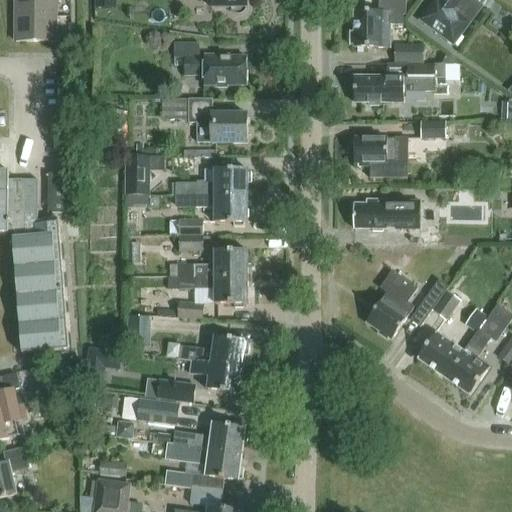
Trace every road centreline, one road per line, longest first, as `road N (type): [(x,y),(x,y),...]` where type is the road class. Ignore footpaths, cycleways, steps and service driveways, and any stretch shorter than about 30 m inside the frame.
road 1 (residential): [(310,368),(310,0)]
road 2 (residential): [(511,442),(447,426),(370,373),(310,368)]
road 3 (residential): [(307,511),(310,368)]
road 4 (residential): [(30,171),(29,91),(23,73),(0,65)]
